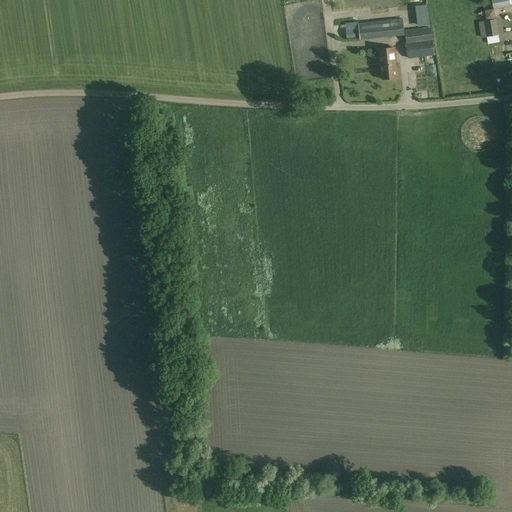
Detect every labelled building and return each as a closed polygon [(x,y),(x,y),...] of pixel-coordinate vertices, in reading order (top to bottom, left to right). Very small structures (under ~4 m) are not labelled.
[(511,0),(491,0),(493,9),(510,6),(509,4),(511,4),(511,0)] [(405,35),(403,19),(359,23),(360,40),(405,35)] [(500,42),(498,35),(499,35),(497,20),(484,21),(487,36),(488,44),(500,42)] [(408,59),(435,55),(431,28),(404,31),(408,59)] [(394,48),(379,49),(380,65),(381,65),(383,79),(397,78),(394,48)]
